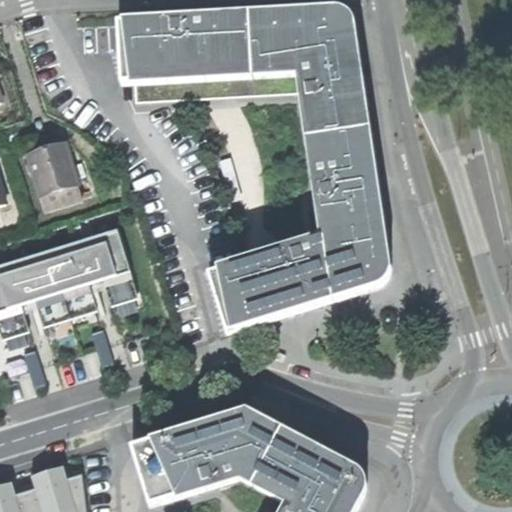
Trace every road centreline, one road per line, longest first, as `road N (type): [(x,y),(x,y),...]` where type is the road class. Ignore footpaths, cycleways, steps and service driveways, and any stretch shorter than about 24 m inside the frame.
road 1 (tertiary): [(382,0),(415,157),(468,339),(473,390)]
road 2 (tertiary): [(511,350),(409,0)]
road 3 (residential): [(0,446),(216,378),(249,378),(338,407)]
